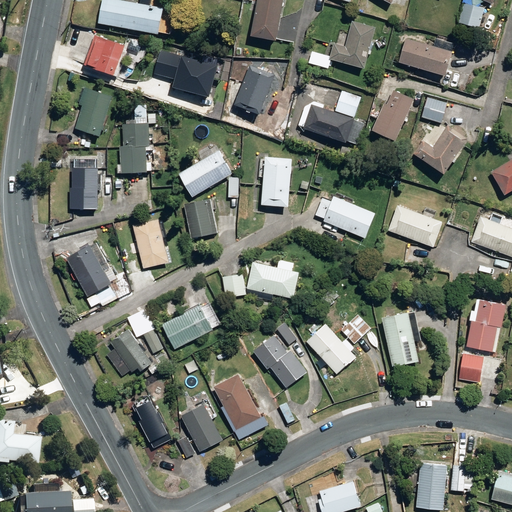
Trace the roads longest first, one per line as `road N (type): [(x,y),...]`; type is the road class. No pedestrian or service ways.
road 1 (secondary): [(144,511),(22,264),(19,151),(47,0)]
road 2 (residential): [(181,511),(339,434),(387,420),(469,416),(511,427)]
